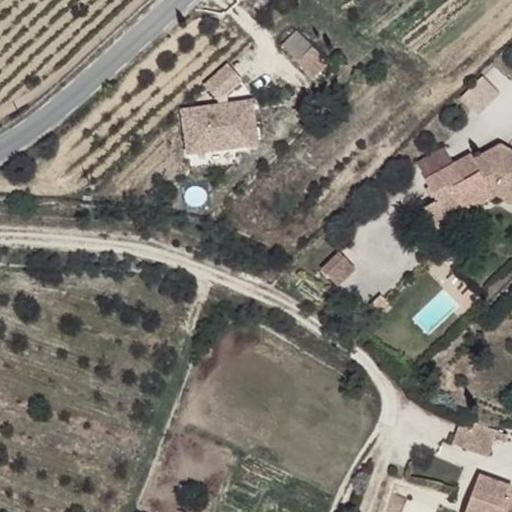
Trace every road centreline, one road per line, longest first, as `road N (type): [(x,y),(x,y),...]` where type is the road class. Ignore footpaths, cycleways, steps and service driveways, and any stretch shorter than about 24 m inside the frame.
road 1 (residential): [(399,428),(383,388),(315,325),(216,278),(102,249),(0,244)]
road 2 (unknown): [(511,66),(311,251)]
road 3 (tertiary): [(188,0),(105,74),(0,148)]
